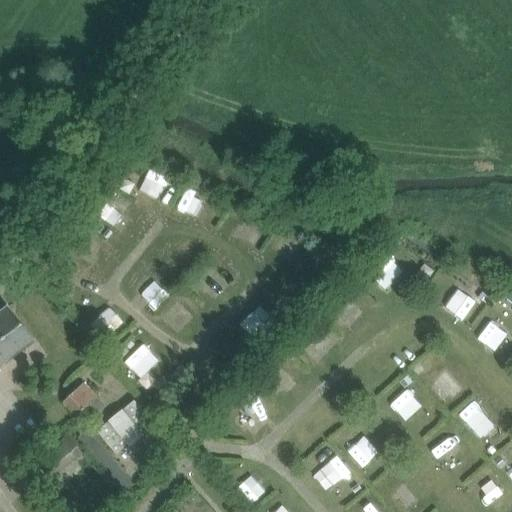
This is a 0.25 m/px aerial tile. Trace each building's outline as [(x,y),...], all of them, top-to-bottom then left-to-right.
[(146,175),(162,182),(171,160),(155,153),(146,175)] [(190,173),(184,195),(200,200),(206,178),(190,173)] [(217,189),(210,202),(221,207),(228,195),(217,189)] [(240,214),(257,223),(265,208),(248,199),(240,214)] [(288,214),(278,235),(297,244),(307,223),(288,214)] [(179,239),(193,251),(206,236),(192,223),(179,239)] [(83,243),(96,248),(102,229),(89,224),(83,243)] [(373,255),(390,271),(408,251),(391,235),(373,255)] [(212,277),(225,265),(212,251),(199,263),(212,277)] [(139,283),(152,295),(170,276),(157,264),(139,283)] [(462,268),(448,289),(467,301),(481,280),(462,268)] [(165,299),(180,313),(194,298),(180,284),(165,299)] [(248,307),(269,320),(280,302),(260,289),(248,307)] [(307,332),(317,339),(339,311),(321,297),(308,313),(317,319),(307,332)] [(511,313),(493,301),(481,318),(506,335),(511,327),(511,313)] [(0,366),(34,340),(8,307),(0,313),(0,366)] [(136,360),(150,348),(137,334),(124,346),(136,360)] [(282,351),(294,370),(308,361),(296,342),(282,351)] [(448,381),(465,365),(450,350),(434,366),(448,381)] [(249,410),(264,394),(248,380),(233,396),(249,410)] [(98,396),(84,382),(63,403),(76,417),(79,414),(87,421),(95,414),(87,407),(98,396)] [(97,431),(116,455),(154,425),(134,401),(97,431)] [(364,423),(355,429),(365,446),(374,440),(364,423)] [(124,493),(133,484),(88,429),(78,437),(124,493)] [(50,480),(83,454),(69,437),(37,463),(50,480)] [(337,441),(318,454),(330,471),(349,459),(337,441)] [(511,480),(494,459),(480,471),(499,494),(511,482),(511,480)] [(268,488),(273,499),(290,491),(284,480),(268,488)] [(367,511),(373,511),(386,503),(374,487),(358,499),(367,511)]
